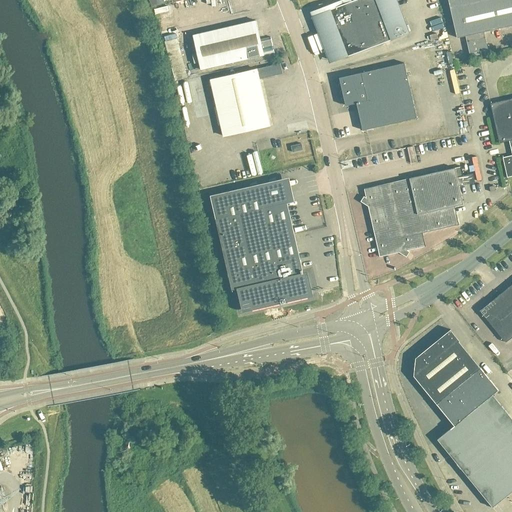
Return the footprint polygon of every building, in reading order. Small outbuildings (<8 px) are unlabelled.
[(408,33),(395,0),(353,0),(329,9),(329,10),(317,15),(321,27),(320,27),(333,60),(346,55),(346,56),(376,45),(393,39),(393,38),(408,33)] [(511,0),(447,0),(456,38),(511,25),(511,0)] [(156,10),(159,34),(170,33),(167,9),(156,10)] [(430,34),(444,30),(441,20),(427,24),(430,34)] [(274,52),(271,37),(260,39),(256,21),(193,35),(197,53),(199,62),(201,69),(274,52)] [(170,65),(182,62),(177,40),(165,43),(170,65)] [(411,91),(404,62),(376,69),(339,78),(346,105),(349,105),(356,103),(363,130),(376,127),(417,117),(411,91)] [(269,126),(258,79),(283,73),(280,63),(256,69),(256,68),(211,79),(224,136),(269,126)] [(511,83),(487,89),(500,148),(511,145),(511,83)] [(303,149),(301,143),(291,145),(292,151),(303,149)] [(461,166),(455,168),(457,177),(463,176),(461,166)] [(364,196),(361,201),(368,206),(372,224),(368,225),(369,226),(371,233),(370,234),(374,233),(380,257),(399,252),(406,257),(410,252),(407,250),(425,246),(422,232),(458,224),(454,206),(463,204),(459,186),(475,182),(473,174),(463,176),(457,177),(455,168),(403,180),(403,183),(397,184),(396,181),(364,188),(364,189),(366,197),(364,196)] [(293,230),(287,203),(294,201),(289,178),(210,195),(222,247),(232,290),(237,289),(242,312),(287,302),(313,295),(307,272),(303,273),(293,230)] [(506,342),(511,337),(511,284),(480,311),(506,342)] [(499,390),(459,342),(460,341),(450,329),(415,358),(414,376),(454,426),(493,395),(499,390)] [(511,491),(511,418),(493,395),(454,426),(437,439),(457,464),(461,468),(492,507),(511,491)]
